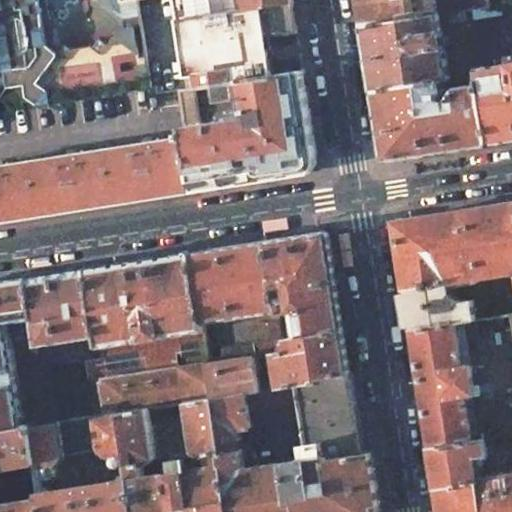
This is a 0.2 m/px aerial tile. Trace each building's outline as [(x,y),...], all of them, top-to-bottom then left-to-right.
[(0,98),(13,110),(114,93),(152,87),(145,39),(132,41),(129,27),(126,27),(121,28),(111,42),(100,35),(94,43),(74,47),(66,41),(59,51),(57,51),(48,45),(45,27),(51,18),(47,0),(0,0),(0,47),(2,60),(0,63),(0,71),(4,71),(7,87),(0,97),(0,98)] [(145,39),(138,0),(133,0),(122,2),(126,27),(129,27),(132,41),(145,39)] [(178,20),(293,3),(293,0),(173,0),(177,20),(178,20)] [(360,0),(364,26),(441,14),(438,0),(360,0)] [(492,0),(460,0),(463,11),(494,6),(494,5),(492,0)] [(293,3),(178,20),(186,77),(188,89),(196,87),(210,85),(228,83),(242,81),(272,76),(272,74),(265,33),(297,29),(293,3)] [(364,26),(375,90),(445,80),(451,79),(441,14),(364,26)] [(482,84),(491,144),(511,140),(511,63),(511,64),(479,69),(482,84)] [(188,89),(179,90),(185,132),(193,191),(246,182),(302,174),(317,153),(303,69),(272,74),(272,76),(242,81),(246,109),(232,111),(229,113),(230,118),(202,123),(196,87),(188,89)] [(445,80),(375,90),(387,160),(441,152),(491,144),(482,84),(457,87),(448,103),(441,98),(446,89),(445,80)] [(228,83),(210,85),(212,101),(230,98),(228,83)] [(182,138),(0,166),(0,220),(191,190),(192,191),(193,191),(185,132),(181,133),(182,138)] [(464,280),(511,272),(511,292),(511,293),(511,300),(511,202),(396,221),(407,289),(451,282),(452,287),(457,286),(464,285),(464,280)] [(268,241),(279,306),(285,306),(285,302),(292,301),(295,321),(283,323),(285,338),(344,329),(329,232),(268,241)] [(268,241),(193,252),(205,320),(271,310),(273,319),(251,323),(254,341),(221,347),(224,361),(212,363),(217,397),(263,389),(264,387),(257,344),(284,339),(285,338),(283,323),(279,306),(268,241)] [(87,358),(95,416),(124,412),(151,408),(190,401),(217,397),(212,363),(205,320),(193,252),(151,259),(150,258),(132,261),(132,262),(89,268),(100,335),(99,335),(101,356),(87,358)] [(89,268),(31,278),(39,335),(41,344),(99,335),(100,335),(89,268)] [(23,279),(0,282),(0,430),(25,426),(12,339),(32,336),(39,335),(31,278),(23,279)] [(413,328),(475,319),(477,319),(476,312),(468,313),(460,305),(457,286),(452,287),(451,282),(407,289),(413,328)] [(475,319),(413,328),(422,388),(432,447),(475,440),(469,395),(477,393),(475,379),(473,365),(464,367),(460,340),(472,338),(473,339),(478,338),(475,319)] [(280,385),(351,373),(344,329),(285,338),(284,339),(285,343),(288,342),(288,346),(290,349),(275,352),(280,385)] [(364,453),(351,373),(280,385),(264,387),(263,389),(217,397),(234,511),(381,511),(372,452),(364,453)] [(212,466),(174,471),(160,473),(151,408),(124,412),(131,458),(134,478),(139,511),(234,511),(217,397),(190,401),(197,450),(198,452),(202,455),(211,455),(212,466)] [(40,472),(47,471),(47,472),(48,474),(51,475),(55,474),(56,471),(56,469),(55,467),(53,465),(60,464),(66,454),(98,449),(108,457),(116,456),(114,459),(114,462),(116,465),(119,466),(123,464),(124,462),(124,459),(131,458),(124,412),(95,416),(62,421),(33,425),(39,462),(40,472)] [(0,430),(0,468),(39,462),(33,425),(25,426),(0,430)] [(511,434),(503,436),(506,452),(511,451),(511,434)] [(475,440),(432,447),(442,511),(511,511),(511,472),(481,478),(478,456),(489,455),(486,438),(475,440)] [(139,511),(134,478),(43,492),(44,497),(46,511),(139,511)] [(0,511),(46,511),(44,497),(4,503),(3,507),(0,507),(0,511)]
